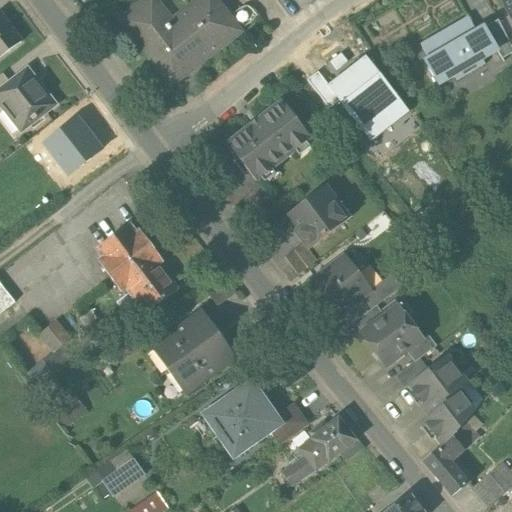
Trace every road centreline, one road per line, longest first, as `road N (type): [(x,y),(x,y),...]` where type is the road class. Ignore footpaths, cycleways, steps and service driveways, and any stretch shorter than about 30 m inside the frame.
road 1 (tertiary): [(151,147),(442,511)]
road 2 (residential): [(344,0),(151,147)]
road 3 (track): [(151,147),(0,261)]
road 4 (tertiary): [(40,0),(151,147)]
